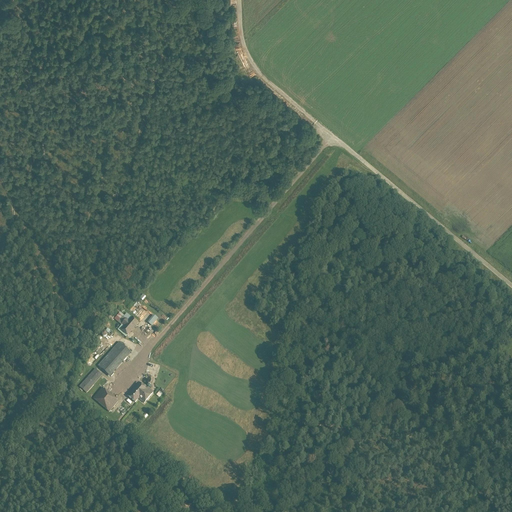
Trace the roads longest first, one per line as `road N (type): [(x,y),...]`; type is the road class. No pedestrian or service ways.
road 1 (unknown): [(125,511),(111,497),(141,461),(72,410),(57,352),(71,318),(56,273),(85,249),(91,218),(114,193),(134,111),(129,85),(103,51),(113,0)]
road 2 (track): [(174,0),(64,371)]
road 3 (track): [(511,285),(332,135)]
road 4 (track): [(332,135),(257,70),(240,35),(238,0)]
